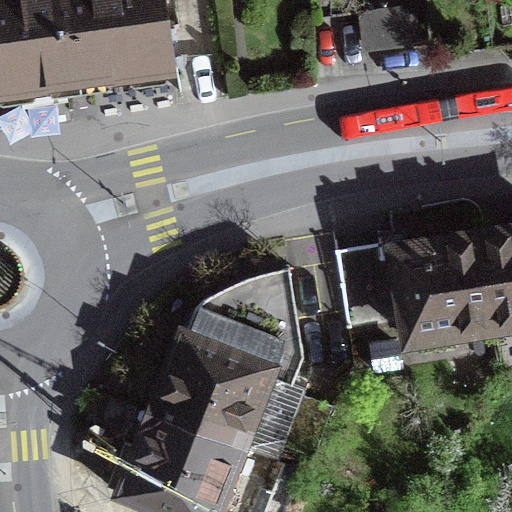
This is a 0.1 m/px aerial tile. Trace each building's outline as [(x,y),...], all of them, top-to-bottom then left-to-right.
[(162,0),(0,0),(0,92),(76,81),(173,67),(162,0)] [(424,0),(423,17),(424,22),(489,13),(487,0),(424,0)] [(365,9),(369,47),(426,41),(424,22),(423,17),(422,3),(365,9)] [(511,229),(477,236),(492,326),(511,322),(511,229)] [(492,326),(477,236),(395,249),(402,290),(410,339),(416,338),(417,347),(453,341),(451,333),(492,326)] [(195,307),(153,412),(237,446),(266,374),(291,384),(303,357),(288,267),(275,269),(259,273),(244,278),(230,285),(223,288),(217,292),(207,299),(199,305),(195,307)] [(300,399),(284,447),(315,458),(332,409),(300,399)] [(237,446),(153,412),(140,446),(126,441),(108,485),(176,511),(221,511),(230,490),(221,486),(237,446)] [(250,450),(242,472),(259,478),(268,457),(250,450)]
